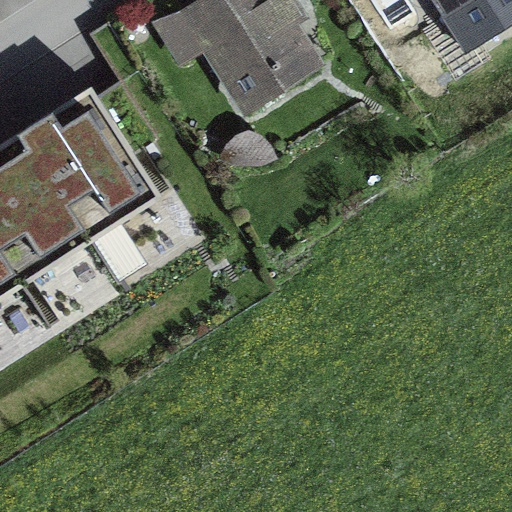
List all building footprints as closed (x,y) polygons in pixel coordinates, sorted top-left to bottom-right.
[(297,13),(288,0),(199,0),(183,11),(160,22),(181,55),(207,39),(249,105),(315,64),(286,19),(297,13)] [(511,0),(456,0),(459,4),(445,13),(468,49),(511,21),(511,0)] [(162,196),(91,85),(19,131),(90,242),(162,196)] [(19,131),(0,142),(0,253),(21,286),(90,242),(19,131)] [(0,298),(21,286),(0,253),(0,298)]
